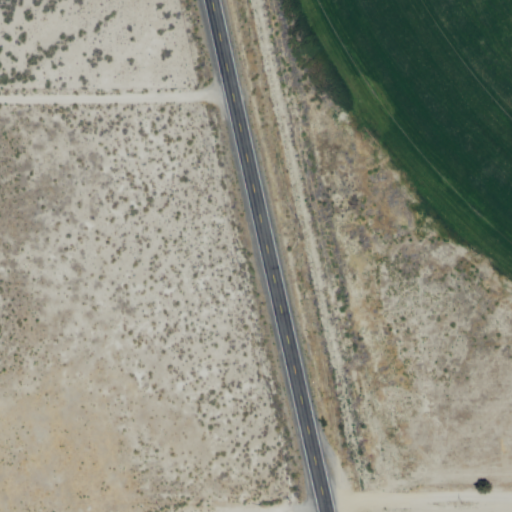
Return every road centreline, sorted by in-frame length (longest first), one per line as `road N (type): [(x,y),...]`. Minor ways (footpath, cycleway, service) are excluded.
road 1 (primary): [(213,0),(328,511)]
road 2 (track): [(235,95),(0,105)]
road 3 (track): [(511,509),(287,511)]
